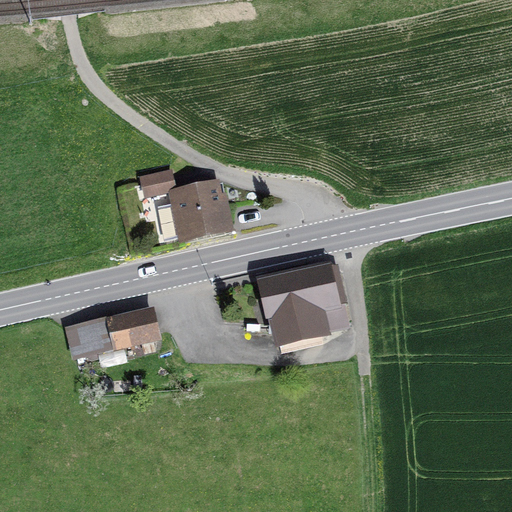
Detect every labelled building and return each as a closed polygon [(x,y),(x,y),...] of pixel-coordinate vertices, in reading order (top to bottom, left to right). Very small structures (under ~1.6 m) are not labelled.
[(148,198),(172,194),(177,193),(173,172),(144,177),(148,198)] [(218,185),(177,193),(172,194),(174,207),(162,210),(167,240),(213,231),(214,238),(228,236),(218,185)] [(345,306),(348,305),(340,270),(269,286),(282,344),(322,335),(321,331),(349,325),(345,306)] [(101,355),(154,342),(147,313),(94,326),(101,355)] [(255,326),(254,335),(270,336),(271,327),(255,326)]
